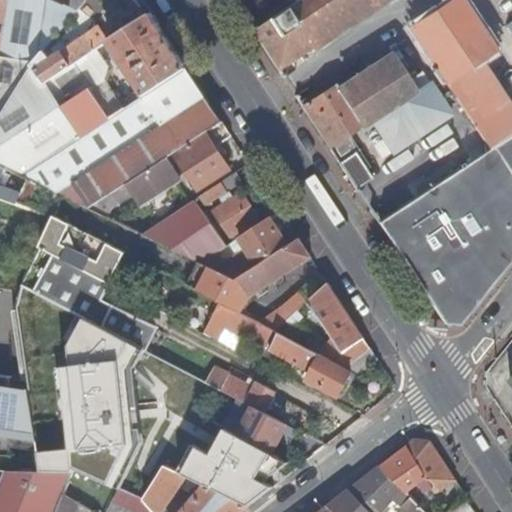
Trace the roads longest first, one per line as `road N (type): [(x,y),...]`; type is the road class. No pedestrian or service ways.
road 1 (secondary): [(445,386),(188,0)]
road 2 (unclassified): [(282,511),(445,386)]
road 3 (unknown): [(262,112),(422,0)]
road 4 (secondary): [(511,489),(445,386)]
